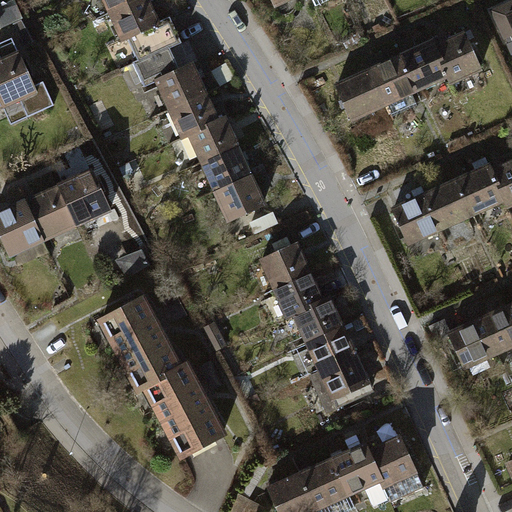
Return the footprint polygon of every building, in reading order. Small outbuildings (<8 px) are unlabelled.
[(105,0),(110,11),(133,0),(105,0)] [(153,0),(133,0),(110,11),(123,39),(129,36),(140,61),(170,48),(181,43),(170,18),(163,21),(153,0)] [(12,3),(0,8),(0,25),(18,17),(12,3)] [(449,32),(434,39),(450,77),(453,83),(486,69),(468,30),(452,38),(449,32)] [(36,86),(12,35),(0,40),(0,49),(4,57),(0,58),(0,92),(6,105),(15,123),(56,103),(46,81),(36,86)] [(434,39),(403,53),(420,90),(450,77),(434,39)] [(140,61),(135,64),(145,85),(157,80),(170,107),(210,89),(197,60),(179,68),(170,48),(140,61)] [(403,53),(369,68),(386,105),(391,103),(396,115),(417,106),(412,94),(420,90),(403,53)] [(228,66),(215,72),(220,82),(232,76),(228,66)] [(369,68),(336,82),(352,120),(386,105),(369,68)] [(210,89),(170,107),(183,135),(190,132),(222,117),(210,89)] [(222,117),(190,132),(203,160),(243,142),(230,114),(222,117)] [(243,142),(203,160),(216,189),(256,171),(243,142)] [(506,156),(490,163),(507,200),(510,207),(511,206),(511,159),(508,161),(506,156)] [(490,163),(460,176),(477,214),(507,200),(490,163)] [(78,226),(112,211),(93,169),(59,185),(78,226)] [(256,171),(216,189),(229,217),(269,199),(256,171)] [(460,176),(426,191),(443,229),(477,214),(460,176)] [(44,241),(78,226),(59,185),(25,200),(44,241)] [(426,191),(392,206),(409,243),(443,229),(426,191)] [(0,233),(11,257),(44,241),(25,200),(0,211),(0,233)] [(300,241),(261,259),(274,287),(313,269),(300,241)] [(147,259),(142,248),(126,256),(131,267),(147,259)] [(313,269),(274,287),(287,316),(294,313),(326,298),(313,269)] [(183,364),(145,291),(98,315),(136,388),(144,384),(183,364)] [(326,298),(294,313),(307,341),(347,323),(334,295),(326,298)] [(511,345),(511,301),(484,315),(500,351),(511,345)] [(500,351),(484,315),(451,330),(468,366),(500,351)] [(347,323),(307,341),(320,370),(360,351),(347,323)] [(360,351),(320,370),(312,373),(328,408),(376,387),(360,351)] [(229,432),(191,359),(183,364),(144,384),(183,456),(229,432)] [(393,499),(395,505),(428,490),(403,435),(370,450),(393,499)] [(334,458),(351,495),(365,489),(373,508),(393,499),(370,450),(367,443),(334,458)] [(302,472),(318,510),(319,511),(335,511),(355,503),(351,495),(334,458),(302,472)] [(269,487),(280,511),(312,511),(318,510),(302,472),(269,487)]
